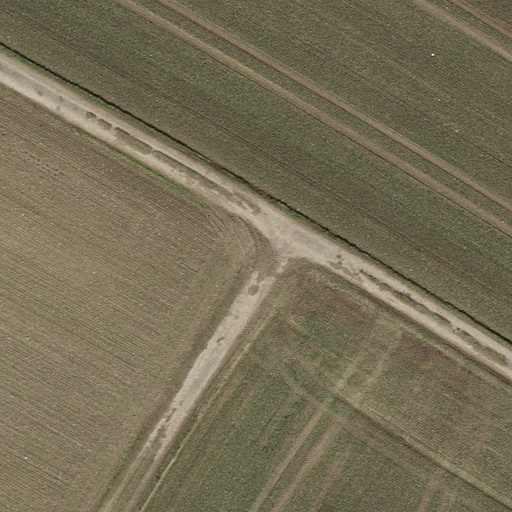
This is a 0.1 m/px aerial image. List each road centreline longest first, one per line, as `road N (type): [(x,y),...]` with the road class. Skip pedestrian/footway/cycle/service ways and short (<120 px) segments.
road 1 (track): [(0,68),(295,234)]
road 2 (track): [(295,234),(119,511)]
road 3 (track): [(511,364),(295,234)]
